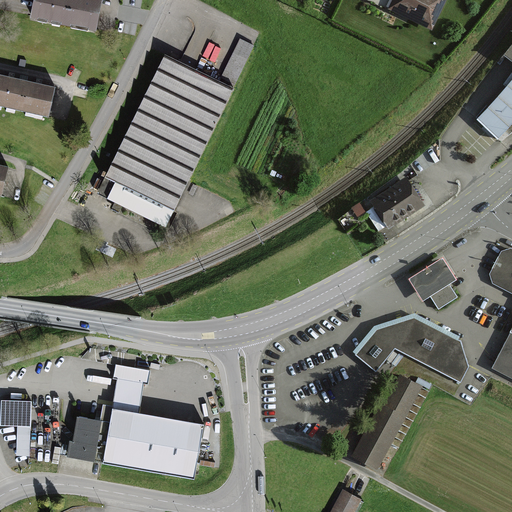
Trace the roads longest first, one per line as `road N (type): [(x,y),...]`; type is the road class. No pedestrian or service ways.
road 1 (unclassified): [(0,250),(23,244),(52,202),(161,0)]
road 2 (primary): [(246,329),(321,299),(481,198)]
road 3 (primary): [(0,307),(186,335),(226,333)]
road 4 (unclassified): [(216,511),(39,486),(0,499)]
